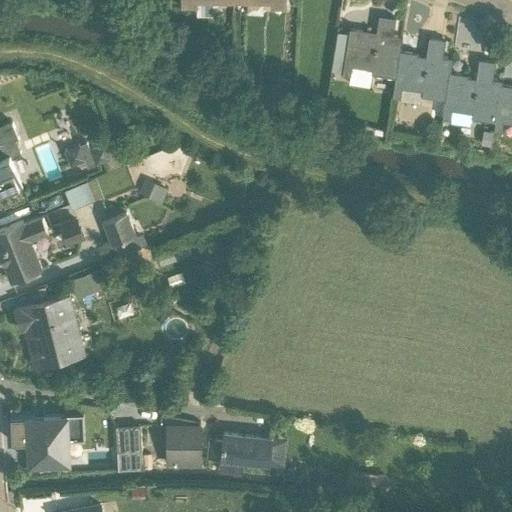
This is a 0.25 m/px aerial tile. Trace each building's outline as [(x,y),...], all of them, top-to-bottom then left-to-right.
[(180,0),(180,8),(196,9),(196,15),(216,16),(216,2),(232,2),(232,0),(180,0)] [(232,0),(232,2),(269,2),(269,9),(285,9),(285,0),(232,0)] [(342,71),(342,74),(370,79),(371,74),(395,77),(400,51),(401,37),(392,36),(394,18),(378,16),(375,32),(349,29),(348,33),(336,32),(331,69),(342,71)] [(399,98),(399,100),(419,103),(421,96),(445,99),(449,73),(451,59),(442,57),(444,40),(428,37),(425,57),(417,56),(417,53),(400,51),(395,77),(393,96),(399,98)] [(449,119),(449,122),(472,125),(473,118),(495,121),(501,85),(501,81),(492,79),(494,62),(478,59),(475,78),(468,77),(468,76),(449,73),(445,99),(442,118),(449,119)] [(494,130),(500,131),(502,122),(511,122),(511,86),(501,85),(495,121),(494,130)] [(18,138),(11,123),(0,127),(0,193),(21,185),(11,158),(20,154),(14,139),(18,138)] [(106,171),(120,165),(111,141),(105,143),(104,142),(89,148),(86,141),(64,149),(70,165),(83,160),(86,167),(102,161),(106,171)] [(64,190),(72,209),(101,196),(93,179),(64,190)] [(166,189),(145,180),(139,194),(160,203),(166,189)] [(126,211),(101,221),(111,244),(112,244),(117,255),(146,244),(142,232),(136,235),(126,211)] [(47,232),(40,215),(24,222),(22,219),(0,228),(0,263),(2,263),(10,281),(42,268),(31,239),(47,232)] [(76,220),(58,227),(66,245),(83,238),(76,220)] [(156,255),(160,266),(191,254),(186,243),(156,255)] [(92,270),(71,277),(77,293),(97,286),(92,270)] [(68,295),(14,309),(19,329),(24,328),(34,366),(82,353),(68,295)] [(10,417),(11,442),(27,442),(28,462),(70,460),(69,439),(84,438),(82,413),(10,417)] [(115,427),(117,451),(140,450),(139,425),(115,427)] [(199,464),(199,427),(166,427),(165,464),(199,464)] [(243,462),(267,464),(283,466),(286,439),(223,432),(222,440),(208,438),(207,457),(219,459),(218,472),(241,474),(243,462)] [(102,511),(101,503),(56,511),(102,511)]
